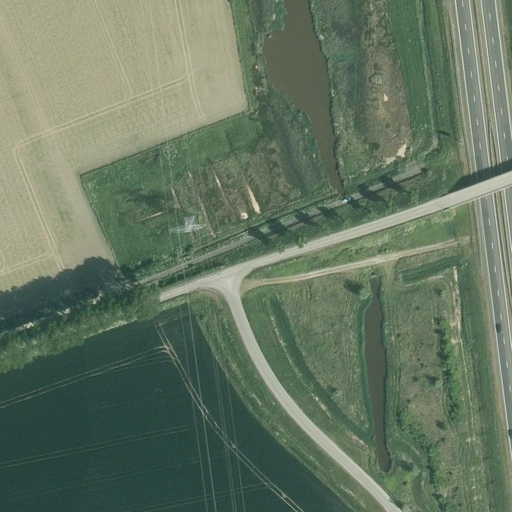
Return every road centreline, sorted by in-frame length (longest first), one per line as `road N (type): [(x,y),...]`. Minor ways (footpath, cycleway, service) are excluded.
road 1 (track): [(0,335),(415,171)]
road 2 (trunk): [(461,0),(511,405)]
road 3 (unclassified): [(220,274),(511,177)]
road 4 (unclassified): [(399,511),(288,403),(220,274)]
road 5 (track): [(220,274),(246,285),(454,242),(463,251)]
road 6 (unclassified): [(0,353),(220,274)]
road 7 (trunk): [(511,200),(486,0)]
